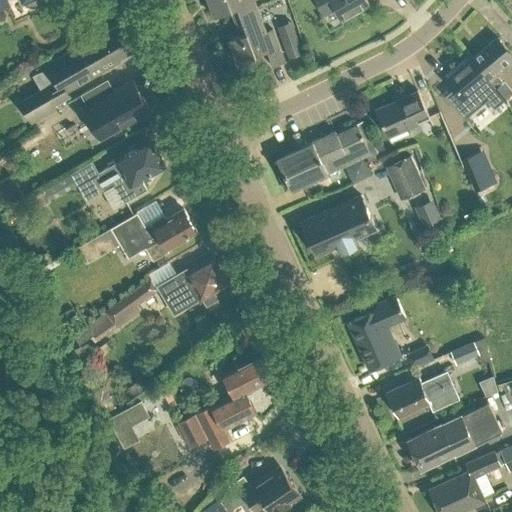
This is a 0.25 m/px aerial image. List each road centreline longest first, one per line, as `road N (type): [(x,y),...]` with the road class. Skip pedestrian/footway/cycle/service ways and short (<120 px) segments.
road 1 (unclassified): [(400,511),(224,136)]
road 2 (residential): [(224,136),(378,63),(455,0)]
road 3 (unclassified): [(224,136),(164,0)]
